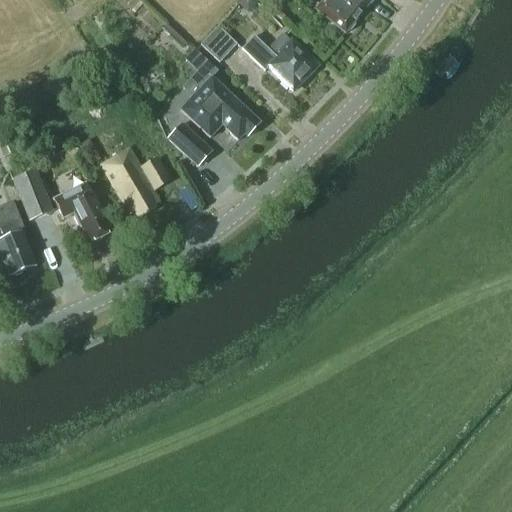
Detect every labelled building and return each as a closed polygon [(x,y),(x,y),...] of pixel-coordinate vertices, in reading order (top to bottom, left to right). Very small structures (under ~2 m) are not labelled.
[(362,0),(324,0),(315,12),(344,36),(369,5),(362,0)] [(217,29),(200,47),(219,65),(236,46),(217,29)] [(254,38),(242,51),(264,73),(268,69),(292,92),(316,67),(291,44),(282,36),(267,51),(254,38)] [(243,136),(246,139),(259,125),(239,106),(238,106),(210,80),(180,112),(209,140),(221,127),(237,142),(243,136)] [(34,125),(27,109),(15,114),(23,131),(34,125)] [(181,125),(166,141),(196,169),(211,153),(181,125)] [(2,129),(0,129),(0,151),(2,156),(11,152),(2,129)] [(128,151),(101,166),(133,222),(160,207),(152,193),(169,182),(157,161),(139,171),(128,151)] [(37,173),(12,182),(28,224),(52,215),(37,173)] [(85,185),(53,202),(62,220),(74,214),(89,245),(111,234),(95,203),(94,203),(85,185)] [(35,268),(22,236),(25,234),(13,205),(0,209),(0,232),(3,241),(0,242),(0,254),(10,278),(35,268)]
